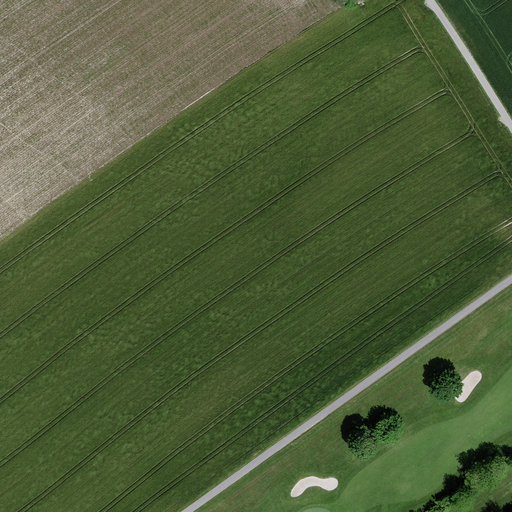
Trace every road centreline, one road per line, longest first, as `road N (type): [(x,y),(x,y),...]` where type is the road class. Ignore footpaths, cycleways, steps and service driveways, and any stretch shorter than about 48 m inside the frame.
road 1 (unclassified): [(183,511),(511,277)]
road 2 (unclassified): [(511,125),(432,0)]
